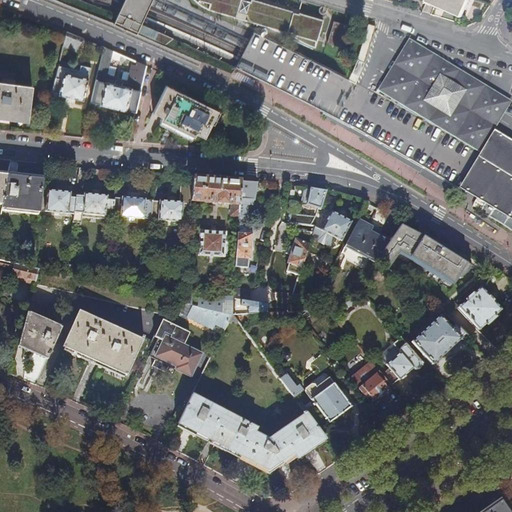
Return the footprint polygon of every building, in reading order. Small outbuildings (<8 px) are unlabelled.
[(140,38),(156,0),(131,0),(118,28),(122,30),(140,38)] [(195,0),(198,2),(199,0),(201,0),(211,3),(209,9),(218,12),(237,17),(239,12),(248,14),(248,16),(249,18),(250,20),(252,21),(254,22),(289,32),(289,31),(294,32),(293,34),(318,41),(325,19),(300,12),(299,13),(295,12),(295,10),(267,2),(259,0),(251,0),(252,1),(248,0),(195,0)] [(434,0),(461,12),(466,0),(434,0)] [(348,24),(334,20),(327,42),(342,47),(348,24)] [(357,59),(356,64),(355,64),(352,73),(349,81),(355,84),(361,67),(364,62),(375,25),(368,23),(358,55),(357,59)] [(67,31),(64,46),(78,51),(83,38),(67,31)] [(495,127),(511,100),(463,71),(409,38),(374,94),(480,152),(494,129),(495,127)] [(126,109),(135,112),(140,91),(131,89),(130,88),(106,82),(113,51),(104,47),(92,101),(101,103),(101,104),(126,110),(126,109)] [(128,80),(142,83),(146,65),(137,61),(136,65),(132,64),(128,80)] [(59,66),(53,92),(60,94),(59,95),(84,100),(91,68),(81,65),(79,71),(59,66)] [(255,81),(237,72),(234,77),(252,86),(255,81)] [(33,87),(0,82),(0,114),(29,118),(33,87)] [(218,110),(167,85),(153,112),(162,117),(160,121),(194,137),(196,133),(205,138),(218,110)] [(511,140),(494,129),(480,152),(458,188),(484,203),(480,210),(511,230),(511,140)] [(2,209),(40,214),(43,179),(8,175),(3,206),(2,209)] [(232,215),(239,215),(241,181),(216,179),(192,177),(191,185),(190,201),(232,204),(231,213),(232,215)] [(253,219),(262,220),(262,213),(252,212),(252,214),(248,214),(248,209),(249,205),(252,205),(253,201),(255,201),(257,182),(241,181),(239,215),(239,217),(253,219)] [(159,201),(152,201),(151,217),(158,218),(158,220),(181,222),(182,221),(189,221),(189,215),(190,201),(191,185),(180,184),(179,202),(159,200),(159,201)] [(307,203),(306,204),(320,207),(326,190),(311,187),(310,187),(309,188),(307,188),(304,190),(303,196),(304,197),(303,202),(307,203)] [(46,211),(75,215),(76,196),(76,195),(71,194),(71,192),(48,190),(46,211)] [(75,215),(74,222),(77,223),(78,220),(79,220),(80,213),(106,215),(106,209),(114,210),(115,196),(84,193),(84,197),(76,196),(75,215)] [(114,210),(113,215),(121,216),(121,217),(144,219),(144,218),(151,218),(151,217),(152,201),(145,200),(145,199),(115,196),(114,210)] [(314,226),(311,236),(318,240),(317,241),(323,244),(324,243),(330,246),(335,237),(341,241),(351,222),(331,211),(330,212),(320,207),(314,226)] [(40,214),(2,209),(0,221),(0,246),(35,251),(40,214)] [(290,213),(288,223),(302,224),(311,225),(314,217),(290,213)] [(239,219),(236,267),(247,268),(248,258),(251,259),(253,219),(239,217),(239,219)] [(365,260),(373,264),(377,259),(380,255),(391,239),(380,233),(357,221),(350,235),(341,253),(362,264),(365,260)] [(287,263),(301,267),(311,236),(314,226),(311,225),(302,224),(297,239),(295,239),(293,246),(289,245),(286,253),(290,254),(287,263)] [(380,255),(377,259),(390,269),(401,251),(454,283),(457,276),(460,278),(471,264),(457,253),(449,248),(447,251),(401,225),(391,239),(380,255)] [(226,232),(200,230),(199,255),(224,257),(224,256),(227,256),(228,242),(225,242),(226,232)] [(34,268),(0,260),(0,269),(3,271),(14,273),(14,275),(24,278),(23,280),(35,283),(39,269),(34,268)] [(41,286),(77,295),(77,294),(83,280),(69,276),(39,269),(35,283),(33,292),(39,293),(41,286)] [(77,294),(166,315),(172,301),(145,294),(108,286),(83,280),(77,294)] [(488,294),(482,286),(459,306),(479,329),(485,324),(486,324),(496,315),(495,315),(501,309),(495,301),(489,294),(488,294)] [(249,301),(251,290),(235,288),(234,301),(233,314),(257,313),(267,313),(268,304),(249,301)] [(191,291),(185,290),(184,303),(185,303),(191,305),(192,297),(191,291)] [(207,309),(207,299),(199,298),(198,306),(207,309)] [(228,313),(232,314),(233,314),(234,301),(225,300),(225,299),(218,298),(218,300),(207,299),(207,309),(228,313)] [(216,324),(225,329),(232,314),(228,313),(207,309),(198,306),(191,305),(185,303),(179,316),(186,319),(187,317),(213,330),(216,324)] [(341,308),(337,303),(328,310),(332,315),(341,308)] [(134,363),(141,366),(154,341),(143,336),(142,339),(80,312),(64,347),(128,376),(134,363)] [(48,360),(62,328),(27,313),(19,347),(48,360)] [(465,339),(469,336),(456,323),(451,328),(440,315),(412,342),(433,364),(461,338),(461,339),(465,339)] [(158,338),(155,344),(161,347),(155,359),(156,360),(153,366),(173,376),(177,370),(191,377),(202,354),(185,345),(191,333),(164,319),(155,337),(158,338)] [(423,364),(401,338),(379,356),(389,368),(383,374),(389,381),(392,384),(399,379),(414,368),(415,370),(416,369),(418,369),(422,366),(423,365),(423,364)] [(161,347),(155,344),(150,357),(155,359),(161,347)] [(344,370),(337,362),(331,366),(337,374),(344,370)] [(372,362),(351,379),(367,400),(371,397),(374,400),(389,388),(385,384),(389,381),(383,374),(372,362)] [(279,376),(294,396),(302,390),(298,385),(296,386),(285,372),(279,376)] [(351,406),(329,377),(317,386),(315,384),(311,383),(305,388),(305,391),(328,423),(351,406)] [(192,394),(178,423),(209,440),(223,411),(192,394)] [(250,440),(254,433),(256,428),(223,411),(209,440),(237,454),(246,438),(250,440)] [(279,431),(280,432),(284,438),(295,455),(298,458),(326,439),(306,413),(279,431)] [(237,454),(254,463),(259,455),(284,438),(280,432),(267,440),(254,433),(250,440),(246,438),(237,454)] [(259,455),(254,463),(267,470),(281,461),(283,463),(295,455),(284,438),(259,455)] [(510,511),(502,500),(485,511),(510,511)]
